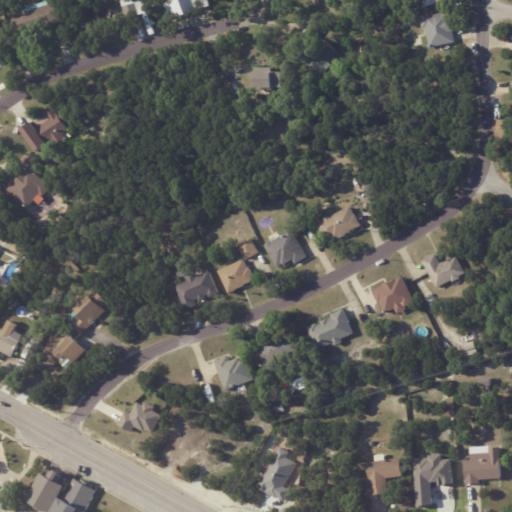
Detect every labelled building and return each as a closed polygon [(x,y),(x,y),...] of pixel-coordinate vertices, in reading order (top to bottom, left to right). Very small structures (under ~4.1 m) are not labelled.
[(153,17),(143,19),(144,23),(131,26),(124,0),(137,0),(138,2),(144,1),(148,4),(151,10),(153,17)] [(172,16),(168,5),(177,2),(177,0),(212,0),(214,6),(198,12),(198,14),(173,20),(172,16)] [(449,0),(429,9),(424,0),(449,0)] [(62,24),(25,34),(19,12),(53,2),(54,6),(61,4),(66,23),(62,24)] [(457,30),(458,33),(456,33),(458,44),(434,49),(430,29),(426,30),(426,29),(424,29),(422,19),(450,13),(451,20),(455,19),(457,30)] [(0,18),(9,34),(0,39),(0,18)] [(319,38),(302,37),(303,24),(320,25),(319,38)] [(338,53),(317,74),(305,62),(326,41),(338,53)] [(283,87),(276,87),(276,90),(258,90),(258,69),(278,69),(278,74),(284,74),(283,87)] [(26,132),(40,123),(39,121),(59,109),(63,115),(67,113),(72,122),(70,124),(73,128),(65,133),(69,139),(55,148),(54,146),(40,155),(26,132)] [(12,191),(29,173),(30,174),(35,169),(54,189),(46,197),(48,199),(42,206),(38,201),(29,209),(12,191)] [(360,215),(360,216),(361,215),(367,227),(355,232),(356,233),(351,236),(351,237),(346,240),(346,239),(339,242),(338,240),(332,244),(322,225),(330,222),(330,219),(334,217),(337,218),(356,208),(360,215)] [(305,247),(311,257),(298,264),(296,260),(288,265),(286,263),(280,267),(268,247),(270,246),(270,244),(275,242),(276,242),(296,231),(305,247)] [(264,253),(251,261),(242,246),(255,238),(264,253)] [(442,263),(443,262),(443,263),(449,260),(449,261),(455,258),(464,274),(458,277),(459,278),(452,282),(451,281),(436,289),(422,262),(434,255),(440,264),(442,263)] [(249,262),(252,269),(254,268),(259,281),(248,286),(249,287),(232,294),(223,272),(249,261),(249,262)] [(199,307),(190,311),(180,287),(192,282),(191,279),(192,276),(198,274),(200,275),(201,278),(214,273),(223,295),(215,299),(214,296),(209,298),(210,300),(205,302),(204,300),(200,302),(201,306),(199,307)] [(377,303),(372,292),(382,287),(382,286),(394,280),(394,281),(401,278),(411,298),(410,299),(412,304),(405,308),(406,310),(397,314),(394,310),(385,315),(380,303),(378,304),(377,303)] [(110,312),(85,336),(70,319),(78,311),(86,319),(93,313),(87,308),(97,299),(95,297),(100,291),(112,303),(107,309),(110,312)] [(344,312),(348,321),(349,320),(350,323),(348,324),(353,335),(340,340),(341,342),(340,344),(335,347),(333,346),(332,344),(316,351),(306,329),(315,325),(316,327),(321,325),(320,323),(326,321),(327,323),(332,321),(330,316),(343,310),(344,312)] [(2,328),(26,341),(16,359),(6,353),(0,362),(0,328),(2,329),(2,328)] [(80,341),(91,352),(79,365),(64,350),(71,343),(67,339),(72,334),(80,341)] [(301,351),(290,356),(292,361),(283,364),(286,372),(273,377),(263,350),(280,344),(278,339),(285,337),(286,342),(297,338),(301,351)] [(257,382),(230,392),(219,363),(233,358),(235,363),(245,360),(245,361),(251,358),(259,381),(257,382)] [(350,391),(354,400),(347,403),(343,394),(350,391)] [(125,410),(119,424),(132,431),(135,425),(152,433),(162,414),(154,411),(155,408),(138,400),(132,413),(125,410)] [(280,415),(279,412),(278,412),(275,405),(284,401),(289,412),(280,415)] [(386,496),(373,497),(369,464),(378,462),(377,456),(386,455),(387,462),(402,460),(404,478),(389,480),(391,495),(386,496)] [(433,505),(431,482),(439,481),(440,486),(453,484),(451,459),(442,459),(442,455),(413,457),(417,506),(433,505)] [(483,455),(483,461),(501,460),(502,480),(480,481),(480,485),(466,486),(466,481),(465,481),(464,462),(472,462),(471,456),(483,455)] [(70,480),(68,485),(66,484),(65,485),(74,490),(79,481),(89,486),(91,483),(101,489),(100,492),(102,493),(91,511),(43,511),(38,509),(39,506),(35,504),(50,477),(60,482),(64,474),(70,477),(69,479),(71,480),(70,480)]
